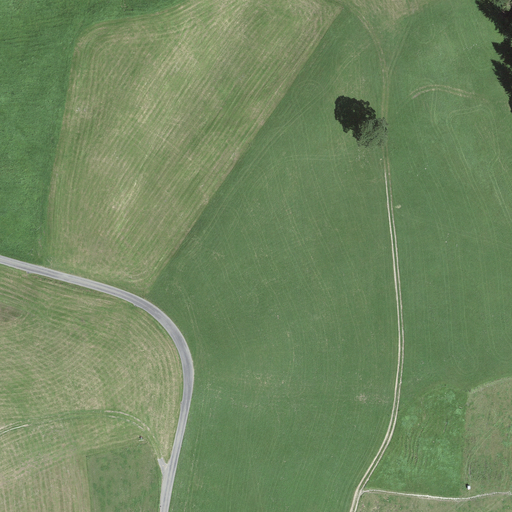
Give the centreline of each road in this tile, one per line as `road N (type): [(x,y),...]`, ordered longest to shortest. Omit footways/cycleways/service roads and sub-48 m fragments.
road 1 (track): [(352,511),(388,433),(399,367),(385,118),(391,74)]
road 2 (unclassified): [(162,511),(188,384),(174,330),(112,290),(0,258)]
road 3 (track): [(167,482),(151,437),(138,427),(43,420),(0,432)]
